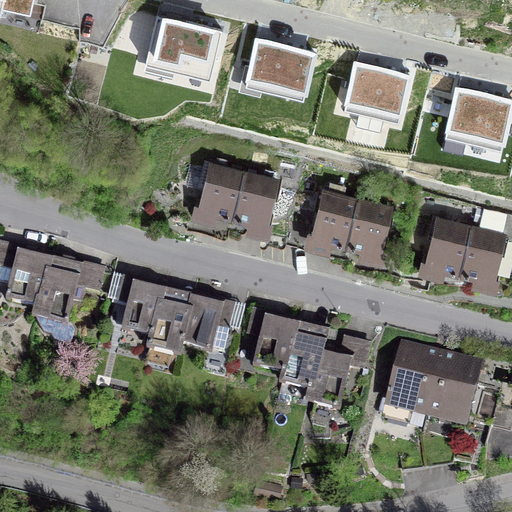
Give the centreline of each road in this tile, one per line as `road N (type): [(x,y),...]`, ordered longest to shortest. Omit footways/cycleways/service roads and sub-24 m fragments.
road 1 (residential): [(511,331),(10,210)]
road 2 (residential): [(511,70),(213,0)]
road 3 (residential): [(0,469),(160,511)]
